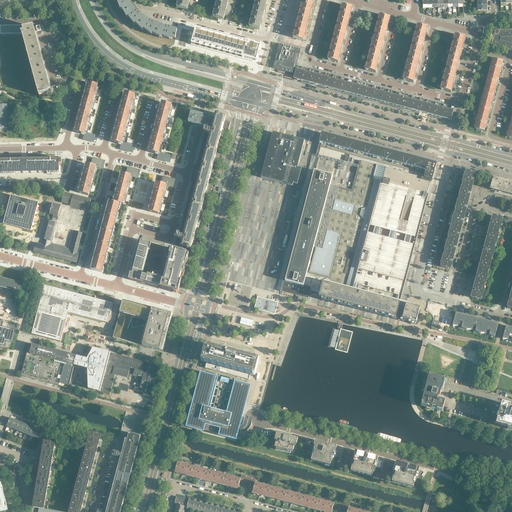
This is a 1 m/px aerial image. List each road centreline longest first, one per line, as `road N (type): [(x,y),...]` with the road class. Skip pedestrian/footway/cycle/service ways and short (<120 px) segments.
road 1 (residential): [(511,505),(436,468),(257,420)]
road 2 (secondary): [(511,154),(256,84)]
road 3 (secondary): [(206,310),(257,104)]
road 4 (secondary): [(187,305),(136,511)]
road 5 (secondary): [(239,100),(187,305)]
road 6 (secondary): [(149,511),(206,310)]
road 7 (secondary): [(257,104),(450,153)]
road 8 (secondary): [(256,84),(135,48),(94,0)]
road 9 (residential): [(450,153),(417,284),(420,294),(450,303)]
road 10 (secondary): [(73,0),(87,33),(118,63),(201,91)]
road 11 (residential): [(79,277),(112,153)]
road 12 (residential): [(494,397),(490,414),(453,405),(445,384),(489,395)]
